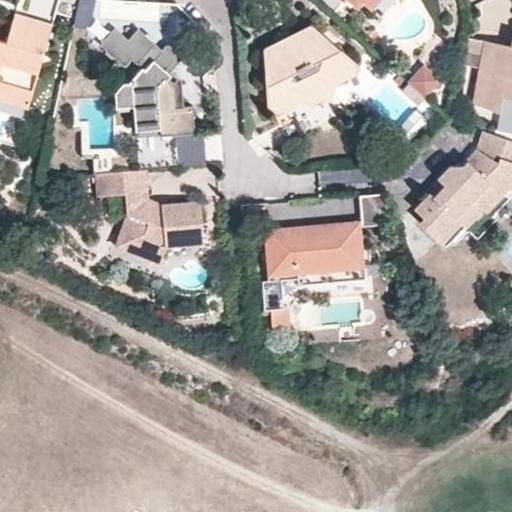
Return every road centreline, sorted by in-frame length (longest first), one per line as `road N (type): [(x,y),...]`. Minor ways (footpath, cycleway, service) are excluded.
road 1 (residential): [(219,0),(235,147),(254,175)]
road 2 (unknown): [(406,183),(347,197),(276,198),(254,175)]
